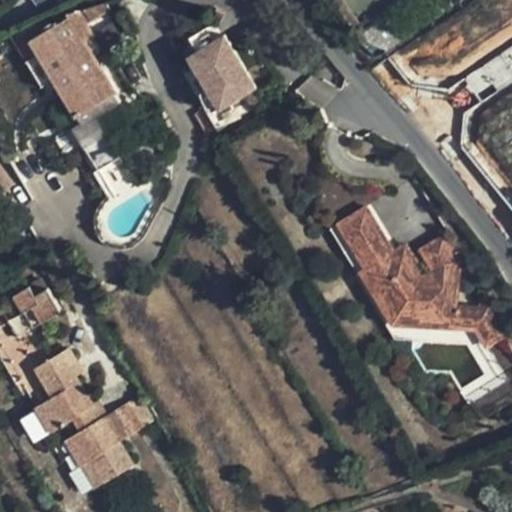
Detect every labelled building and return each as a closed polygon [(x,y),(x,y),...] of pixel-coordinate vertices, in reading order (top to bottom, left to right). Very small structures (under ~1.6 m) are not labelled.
[(101,14),(97,4),(62,15),(64,19),(12,46),(19,60),(31,53),(74,130),(66,135),(94,187),(118,174),(95,133),(90,123),(113,110),(78,43),(87,38),(82,26),(88,23),(87,19),(101,14)] [(200,52),(215,42),(207,29),(192,39),(200,52)] [(259,89),(226,35),(215,42),(200,52),(189,58),(209,90),(219,84),(232,106),(259,89)] [(127,220),(135,232),(136,207),(118,174),(94,187),(66,135),(74,130),(31,53),(19,60),(61,137),(48,144),(58,161),(70,154),(95,199),(96,202),(98,206),(99,212),(98,216),(96,222),(90,242),(127,220)] [(232,106),(219,84),(209,90),(223,111),(232,106)] [(119,120),(113,110),(90,123),(95,133),(119,120)] [(368,205),(332,227),(374,295),(382,291),(399,318),(457,326),(459,310),(465,267),(462,264),(438,278),(437,282),(430,281),(425,273),(414,279),(407,267),(368,205)] [(374,295),(332,227),(317,236),(347,285),(341,288),(380,351),(396,353),(445,360),(464,391),(472,404),(511,380),(490,346),(505,336),(491,314),(459,310),(457,326),(399,318),(382,291),(374,295)] [(438,278),(462,264),(446,238),(422,253),(438,278)] [(414,279),(425,273),(418,260),(407,267),(414,279)] [(30,287),(18,293),(24,303),(35,297),(30,287)] [(2,302),(10,317),(21,336),(48,322),(35,297),(24,303),(18,293),(2,302)] [(36,436),(47,430),(61,423),(68,436),(55,444),(68,468),(77,463),(90,485),(120,468),(108,444),(94,420),(85,425),(78,411),(61,382),(69,377),(57,355),(24,374),(39,401),(22,411),(36,436)] [(94,420),(108,444),(143,425),(129,401),(122,404),(109,413),(94,420)] [(87,407),(78,411),(85,425),(94,420),(87,407)] [(77,463),(68,468),(81,490),(90,485),(77,463)]
